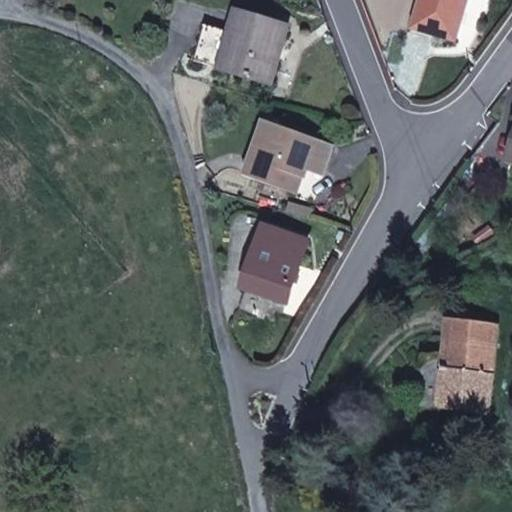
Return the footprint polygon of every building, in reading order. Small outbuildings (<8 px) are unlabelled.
[(457,40),(468,0),(426,0),(418,28),(457,40)] [(273,84),(289,27),(240,13),(234,34),(233,35),(238,37),(228,71),(273,84)] [(228,71),(238,37),(233,35),(234,34),(208,26),(197,61),(228,71)] [(324,176),(335,145),(269,122),(263,139),(268,142),(255,179),(298,194),(307,170),(324,176)] [(289,303),(310,241),(270,228),(251,284),(272,290),(270,297),(289,303)] [(270,297),(272,290),(251,284),(249,289),(270,297)] [(248,292),(243,309),(267,317),(273,300),(248,292)] [(488,415),(499,325),(453,319),(448,360),(453,361),(447,410),(488,415)]
